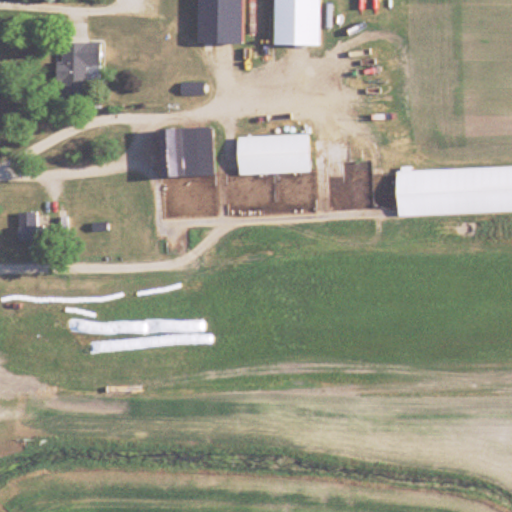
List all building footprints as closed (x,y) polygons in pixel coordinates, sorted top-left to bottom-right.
[(196,0),(196,44),(242,45),(242,0),(196,0)] [(319,0),(272,0),(272,46),(319,46),(319,0)] [(85,63),(98,63),(99,44),(61,43),(61,62),(55,62),(55,82),(60,82),(60,99),(85,99),(85,63)] [(180,84),(180,95),(203,95),(203,84),(180,84)] [(214,176),(212,127),(155,129),(156,178),(214,176)] [(236,136),(237,174),(308,173),(307,134),(236,136)] [(511,212),(511,166),(395,170),(396,216),(511,212)] [(76,238),(76,216),(37,217),(36,212),(17,212),(17,238),(76,238)]
